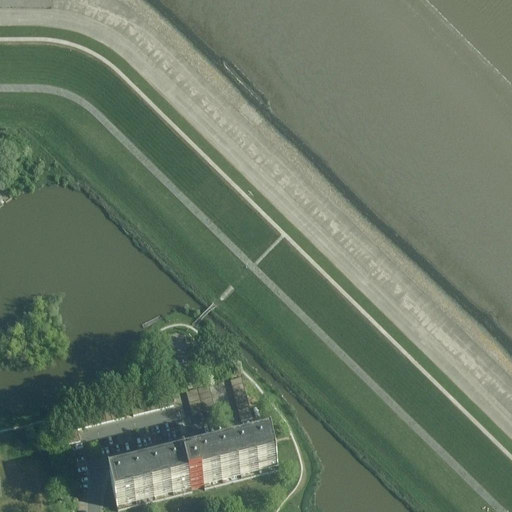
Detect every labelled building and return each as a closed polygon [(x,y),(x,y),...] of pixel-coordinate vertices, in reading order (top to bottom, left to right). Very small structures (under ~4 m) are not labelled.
[(232,388),(244,385),(242,379),(231,382),(232,388)] [(194,390),(192,382),(186,383),(188,392),(194,390)] [(234,394),(245,391),(244,385),(232,388),(234,394)] [(199,396),(211,393),(210,388),(198,391),(199,396)] [(188,399),(199,396),(198,391),(186,394),(188,399)] [(235,400),(247,397),(245,391),(234,394),(235,400)] [(201,402),(213,399),(211,393),(199,396),(201,402)] [(168,408),(174,406),(171,395),(166,396),(168,408)] [(163,409),(168,408),(166,396),(160,398),(163,409)] [(189,405),(201,402),(199,396),(188,399),(189,405)] [(237,405),(248,402),(247,397),(235,400),(237,405)] [(157,411),(163,409),(160,398),(154,399),(157,411)] [(151,412),(157,411),(154,399),(148,401),(151,412)] [(203,408),(214,405),(213,399),(201,402),(203,408)] [(145,414),(151,412),(148,401),(142,402),(145,414)] [(139,415),(145,414),(142,402),(136,403),(139,415)] [(191,411),(203,408),(201,402),(189,405),(191,411)] [(238,411),(250,408),(248,402),(237,405),(238,411)] [(134,417),(139,415),(136,403),(131,405),(134,417)] [(204,414),(210,412),(216,411),(214,405),(203,408),(204,414)] [(119,420),(124,419),(121,407),(116,409),(119,420)] [(192,417),(204,414),(203,408),(191,411),(192,417)] [(240,417),(251,414),(250,408),(238,411),(240,417)] [(113,422),(119,420),(116,409),(110,410),(113,422)] [(107,423),(113,422),(110,410),(104,412),(107,423)] [(101,425),(107,423),(104,412),(98,413),(101,425)] [(95,426),(101,425),(98,413),(92,415),(95,426)] [(198,416),(200,426),(208,424),(205,414),(198,416)] [(241,423),(253,420),(251,414),(240,417),(241,423)] [(90,428),(95,426),(92,415),(87,416),(90,428)] [(84,429),(90,428),(87,416),(81,417),(84,429)] [(78,431),(84,429),(81,417),(75,419),(78,431)] [(68,439),(79,437),(78,431),(66,434),(68,439)] [(69,445),(81,442),(79,437),(68,439),(69,445)] [(122,511),(279,473),(277,462),(273,446),(199,464),(196,454),(190,456),(191,461),(185,462),(186,467),(112,486),(118,511),(122,511)]
